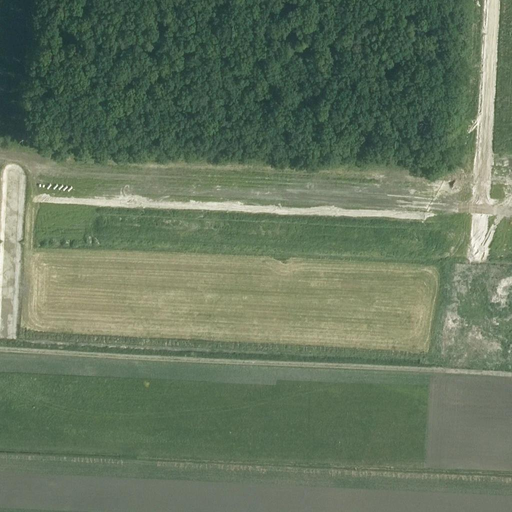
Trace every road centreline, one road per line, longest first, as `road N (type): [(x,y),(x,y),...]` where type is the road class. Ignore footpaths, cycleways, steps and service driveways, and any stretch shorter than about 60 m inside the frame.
road 1 (track): [(0,351),(511,375)]
road 2 (unclassified): [(477,249),(491,0)]
